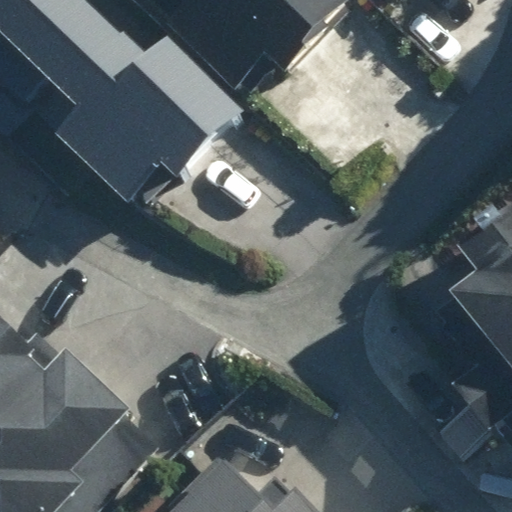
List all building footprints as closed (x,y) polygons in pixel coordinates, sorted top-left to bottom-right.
[(69,148),(136,214),(172,178),(187,193),(255,124),(184,55),(166,73),(91,0),(0,0),(0,35),(9,43),(0,52),(0,84),(33,116),(57,92),(92,125),(69,148)] [(142,0),(245,102),(278,68),(295,85),(364,16),(348,0),(142,0)] [(497,291),(450,327),(490,379),(465,398),(504,449),(511,443),(511,444),(511,235),(476,263),(497,291)] [(0,511),(82,511),(97,497),(84,484),(144,422),(79,361),(57,384),(43,370),(47,365),(1,322),(0,323),(0,511)] [(319,511),(311,503),(300,511),(280,511),(232,461),(176,511),(319,511)]
